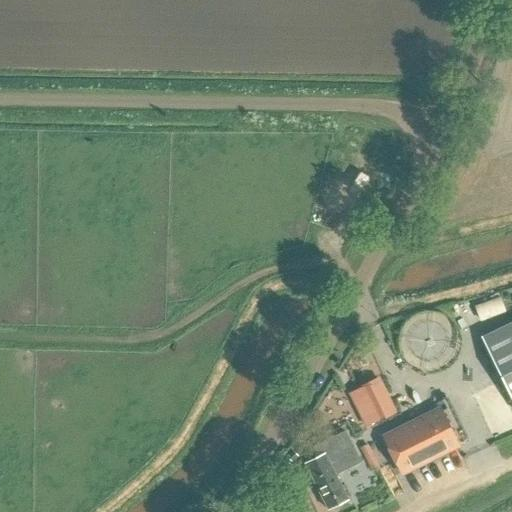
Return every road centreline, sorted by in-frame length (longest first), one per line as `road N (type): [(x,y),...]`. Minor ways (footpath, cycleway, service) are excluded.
road 1 (unclassified): [(445,125),(379,107),(0,101)]
road 2 (unclassified): [(241,511),(445,125)]
road 3 (unclassified): [(445,125),(491,0)]
